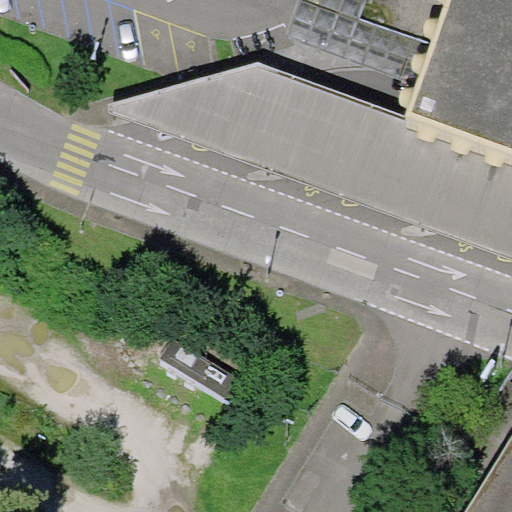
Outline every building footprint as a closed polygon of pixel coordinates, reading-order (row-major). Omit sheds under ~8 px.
[(356,16),(361,0),(299,0),(285,39),(415,90),(432,44),(356,16)] [(432,44),(448,0),(361,0),(356,16),(432,44)] [(511,0),(448,0),(432,44),(415,90),(404,118),(511,157),(511,0)] [(511,157),(404,118),(255,64),(99,108),(511,256),(511,157)] [(172,332),(157,358),(231,402),(246,376),(172,332)] [(511,511),(511,442),(466,511),(511,511)]
